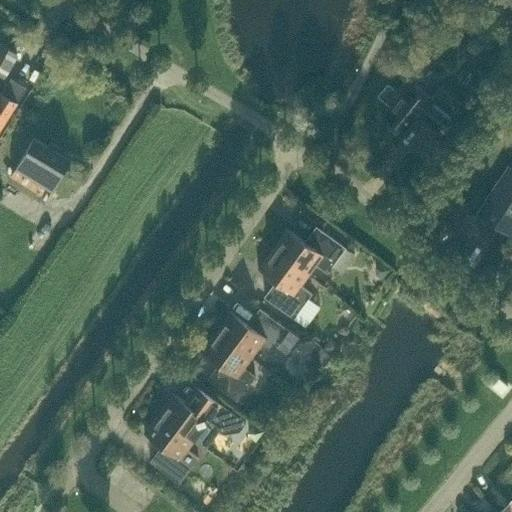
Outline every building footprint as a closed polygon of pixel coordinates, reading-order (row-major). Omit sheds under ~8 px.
[(478,53),(483,46),(482,42),(475,37),(471,38),(466,44),(467,49),(473,53),(478,53)] [(0,63),(9,48),(0,42),(0,131),(27,87),(11,78),(2,93),(0,91),(0,63)] [(479,95),(487,85),(479,79),(472,88),(479,95)] [(382,118),(404,136),(420,116),(441,134),(455,117),(463,106),(441,88),(433,98),(412,81),(382,118)] [(49,196),(71,161),(35,138),(12,174),(49,196)] [(511,233),(511,168),(509,166),(479,211),(511,234),(511,233)] [(317,264),(321,267),(328,272),(346,248),(317,226),(305,242),(288,228),(273,248),(309,275),(317,264)] [(301,285),(309,275),(273,248),(258,268),(276,281),(265,297),(294,318),(312,293),(301,285)] [(376,266),(376,272),(383,277),(390,267),(381,260),(376,266)] [(216,331),(252,357),(260,347),(271,355),(289,330),(260,308),(249,324),(231,311),(216,331)] [(315,346),(325,323),(311,316),(300,339),(315,346)] [(244,368),(252,357),(216,331),(202,350),(219,363),(208,379),(237,401),(255,376),(244,368)] [(330,339),(324,348),(333,354),(339,345),(330,339)] [(333,354),(324,348),(323,347),(320,352),(321,360),(326,364),(333,354)] [(174,393),(159,413),(195,439),(203,429),(214,437),(222,427),(229,432),(240,431),(246,423),(232,412),(203,391),(192,406),(174,393)] [(187,450),(195,439),(159,413),(145,433),(162,446),(151,461),(180,483),(199,458),(187,450)] [(256,439),(263,431),(255,424),(248,433),(256,439)] [(511,511),(511,500),(500,511),(511,511)]
